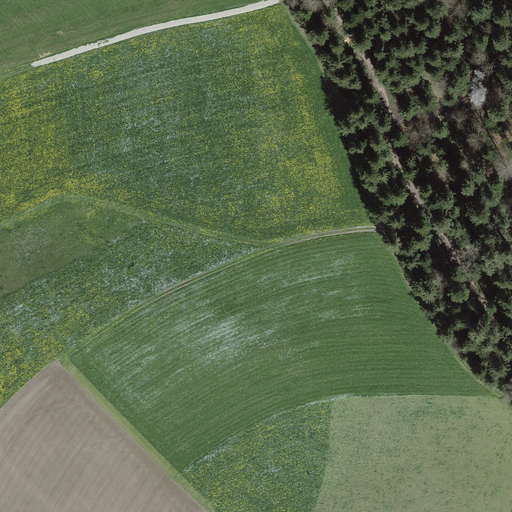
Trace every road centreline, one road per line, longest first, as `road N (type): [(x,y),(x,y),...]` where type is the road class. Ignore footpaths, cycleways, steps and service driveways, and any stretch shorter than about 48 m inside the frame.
road 1 (track): [(430,218),(252,253),(172,286),(66,356),(69,373),(202,511)]
road 2 (track): [(511,339),(433,226),(358,13),(345,0)]
